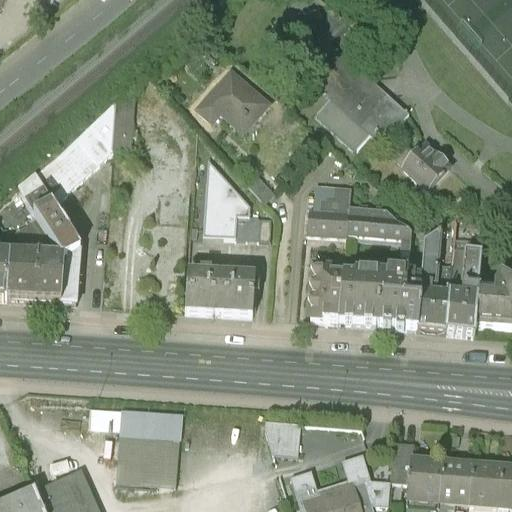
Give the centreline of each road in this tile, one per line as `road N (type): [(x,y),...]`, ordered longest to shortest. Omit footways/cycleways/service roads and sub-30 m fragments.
road 1 (primary): [(295,375),(0,351)]
road 2 (primary): [(295,375),(331,389),(511,410)]
road 3 (primary): [(511,378),(332,365),(295,375)]
road 4 (residential): [(118,0),(0,94)]
